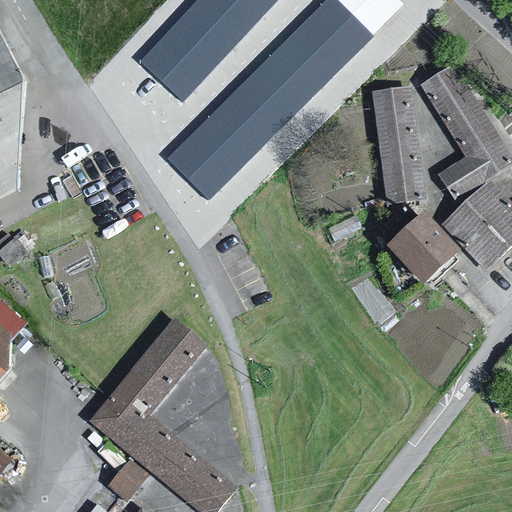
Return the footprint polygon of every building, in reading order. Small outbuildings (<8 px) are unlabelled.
[(273,0),(201,0),(145,62),(184,97),(273,0)] [(399,5),(393,0),(330,0),(171,160),(207,196),(399,5)] [(0,203),(22,191),(38,84),(0,11),(0,203)] [(441,184),(458,205),(493,185),(511,197),(511,157),(458,71),(424,92),(468,166),(441,184)] [(378,97),(391,206),(426,202),(413,93),(378,97)] [(511,259),(511,203),(493,185),(447,225),(475,257),(493,277),(511,259)] [(475,257),(447,225),(438,217),(399,249),(439,292),(475,257)] [(96,426),(203,511),(224,511),(243,489),(156,420),(215,347),(181,320),(96,426)] [(0,391),(16,372),(12,344),(0,334),(0,391)] [(0,511),(0,476),(18,455),(0,439),(0,511)]
